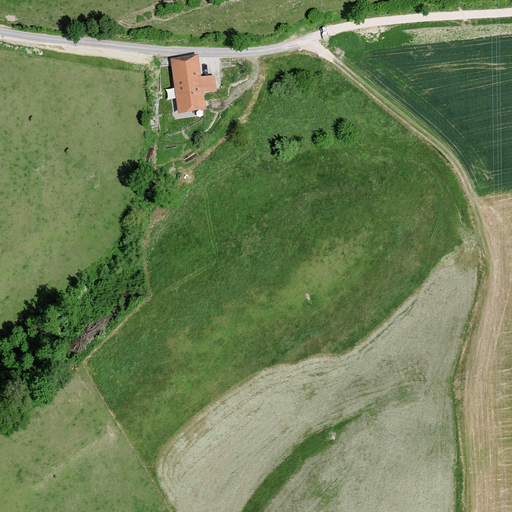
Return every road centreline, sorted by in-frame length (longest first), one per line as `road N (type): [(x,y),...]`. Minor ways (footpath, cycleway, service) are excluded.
road 1 (unclassified): [(309,40),(194,51),(0,31)]
road 2 (track): [(511,12),(407,20),(309,40)]
